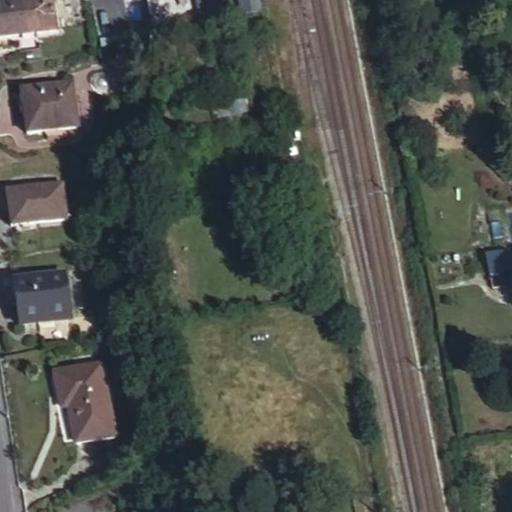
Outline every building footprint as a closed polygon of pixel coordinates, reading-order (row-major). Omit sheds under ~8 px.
[(0,40),(61,29),(56,0),(27,0),(0,5),(0,40)] [(180,0),(122,0),(125,10),(180,0)] [(248,0),(236,0),(246,26),(257,22),(248,0)] [(110,73),(107,72),(105,71),(102,72),(100,74),(99,76),(99,79),(100,81),(101,84),(103,85),(106,86),(109,85),(111,84),(112,82),(113,79),(113,77),(112,74),(110,73)] [(81,128),(73,88),(20,97),(27,138),(81,128)] [(70,211),(64,178),(7,190),(14,223),(70,211)] [(511,272),(508,251),(487,255),(491,276),(511,272)] [(74,320),(66,280),(15,290),(22,330),(74,320)] [(111,438),(97,367),(51,376),(56,401),(67,399),(76,445),(111,438)]
